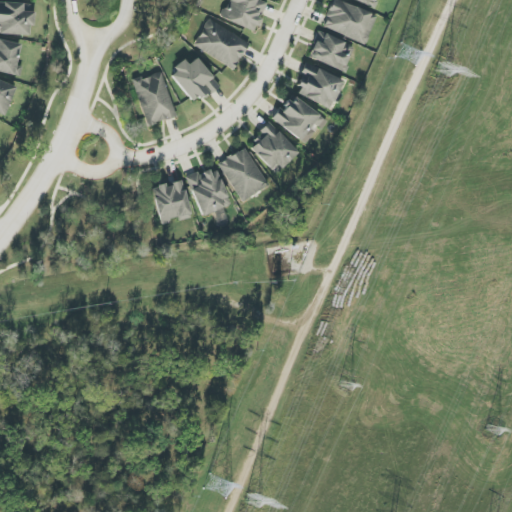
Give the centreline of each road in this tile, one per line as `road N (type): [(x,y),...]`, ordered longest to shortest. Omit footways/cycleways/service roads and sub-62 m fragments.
road 1 (track): [(453,0),(226,511)]
road 2 (residential): [(116,157),(171,150),(226,119),(267,73),(299,0)]
road 3 (tertiary): [(0,238),(54,158),(86,85),(94,36)]
road 4 (tertiary): [(94,36),(114,30),(127,0),(71,5),(79,29),(94,36)]
road 5 (residential): [(54,158),(97,172),(116,157),(108,135),(72,118)]
